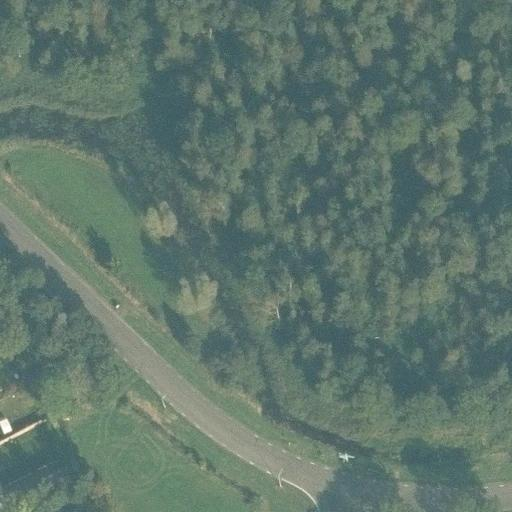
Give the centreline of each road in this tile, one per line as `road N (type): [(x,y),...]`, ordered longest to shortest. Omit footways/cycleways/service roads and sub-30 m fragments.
road 1 (tertiary): [(347,495),(218,435),(0,230)]
road 2 (tertiary): [(347,495),(511,505)]
